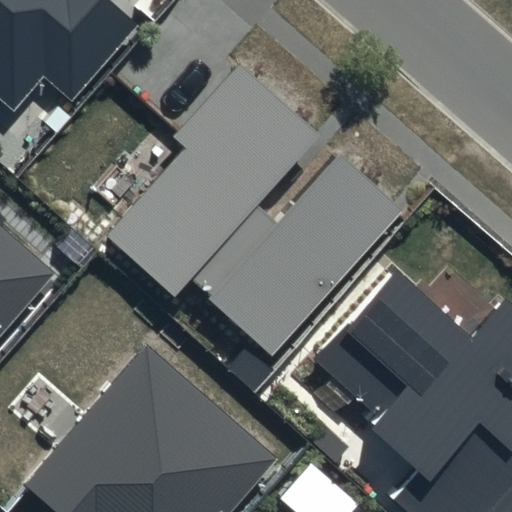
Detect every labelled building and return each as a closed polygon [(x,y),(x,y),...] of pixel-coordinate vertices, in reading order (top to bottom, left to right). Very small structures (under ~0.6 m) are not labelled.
[(109,0),(0,0),(0,91),(8,99),(40,63),(67,87),(129,17),(109,0)] [(307,118),(233,52),(166,127),(177,137),(98,224),(166,285),(181,268),(264,343),(394,199),(332,144),(269,214),(243,190),(307,118)] [(0,317),(47,264),(0,223),(0,317)] [(462,329),(386,260),(335,316),(395,370),(357,411),(412,460),(388,486),(416,511),(490,511),(511,488),(511,301),(498,290),(462,329)] [(142,337),(19,476),(60,511),(218,511),(272,452),(142,337)]
